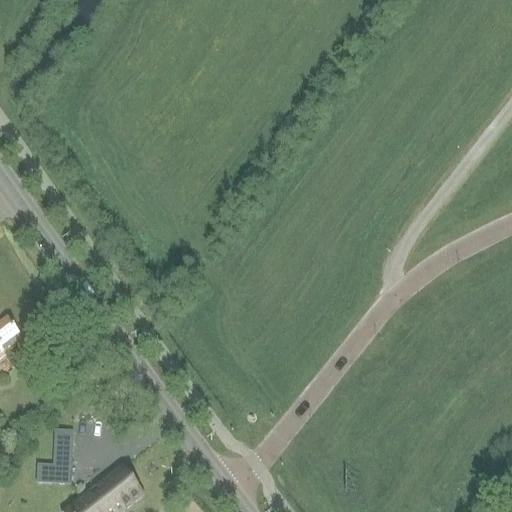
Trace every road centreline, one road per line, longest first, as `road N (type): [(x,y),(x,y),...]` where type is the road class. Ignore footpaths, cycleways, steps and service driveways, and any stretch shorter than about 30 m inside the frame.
road 1 (unclassified): [(511,225),(438,263),(393,301),(257,466),(227,491)]
road 2 (secondary): [(227,491),(0,172)]
